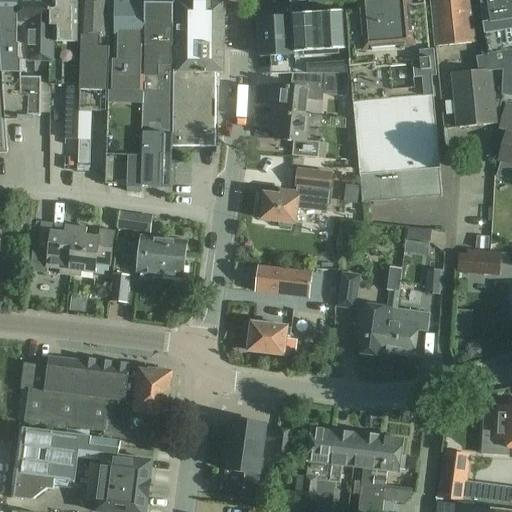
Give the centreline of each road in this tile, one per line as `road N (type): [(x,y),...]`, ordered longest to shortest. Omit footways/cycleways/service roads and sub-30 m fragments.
road 1 (residential): [(201,374),(402,400),(511,374)]
road 2 (residential): [(0,191),(220,217)]
road 3 (residential): [(220,217),(237,99),(238,0)]
road 4 (residential): [(0,321),(204,349)]
road 5 (residential): [(196,511),(201,374)]
road 6 (residential): [(204,349),(220,217)]
road 7 (unknown): [(396,507),(419,490),(432,393)]
